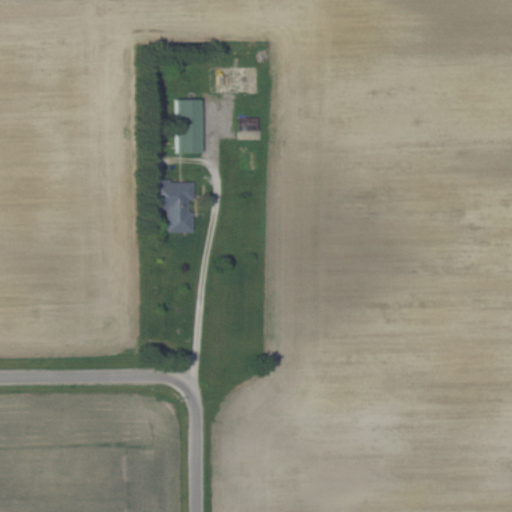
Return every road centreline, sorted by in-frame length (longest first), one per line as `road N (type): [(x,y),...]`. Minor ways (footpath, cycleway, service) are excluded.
road 1 (residential): [(196,389),(175,373),(0,375)]
road 2 (residential): [(197,511),(196,389)]
